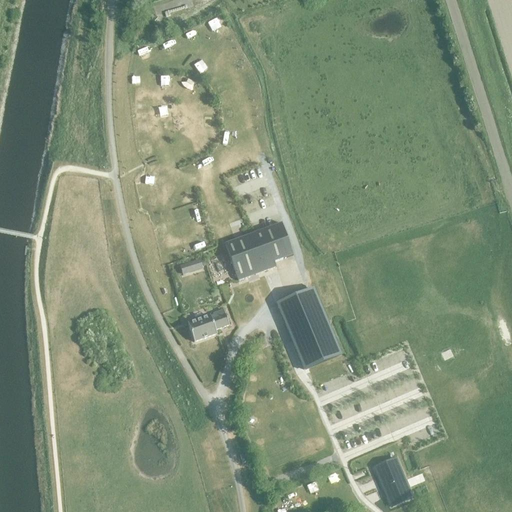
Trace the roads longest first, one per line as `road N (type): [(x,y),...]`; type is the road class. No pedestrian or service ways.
road 1 (unclassified): [(242,511),(213,411),(152,304),(126,230),(108,114),(112,0)]
road 2 (unclassified): [(511,199),(449,0)]
